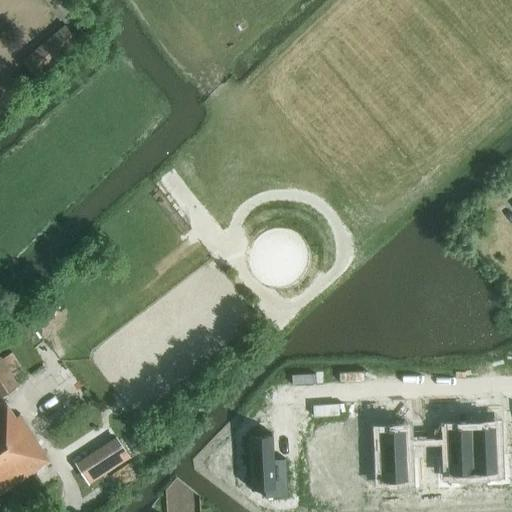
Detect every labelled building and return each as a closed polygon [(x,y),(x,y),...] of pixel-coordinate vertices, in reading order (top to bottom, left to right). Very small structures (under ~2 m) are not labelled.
[(88,37),(75,22),(58,36),(60,38),(50,46),(49,44),(32,58),(45,73),(88,37)] [(506,248),(511,243),(511,212),(507,207),(487,224),(506,248)] [(0,357),(0,397),(18,386),(0,357)] [(0,495),(49,463),(18,416),(15,418),(4,402),(0,404),(0,495)] [(497,486),(509,486),(508,455),(496,455),(496,449),(495,426),(471,427),(473,472),(473,477),(486,477),(486,487),(497,486)] [(447,428),(448,451),(449,457),(436,458),(437,484),(450,483),(461,483),(460,473),(473,472),(471,427),(447,428)] [(382,481),(396,481),(396,490),(419,489),(417,452),(405,452),(404,429),(403,429),(403,431),(381,432),(381,430),(380,430),(382,481)] [(353,494),(352,457),(339,457),(338,432),(314,433),(316,487),(330,486),(331,495),(353,494)] [(248,436),(250,490),(265,489),(265,498),(288,497),(286,460),(274,460),(273,435),(248,436)] [(78,467),(89,484),(129,458),(118,441),(78,467)]
